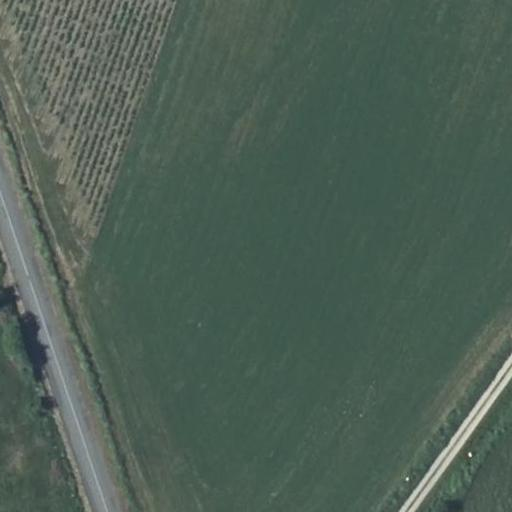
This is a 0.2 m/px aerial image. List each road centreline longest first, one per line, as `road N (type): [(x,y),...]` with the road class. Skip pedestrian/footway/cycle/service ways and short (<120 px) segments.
road 1 (secondary): [(0,188),(109,511)]
road 2 (track): [(408,511),(511,366)]
